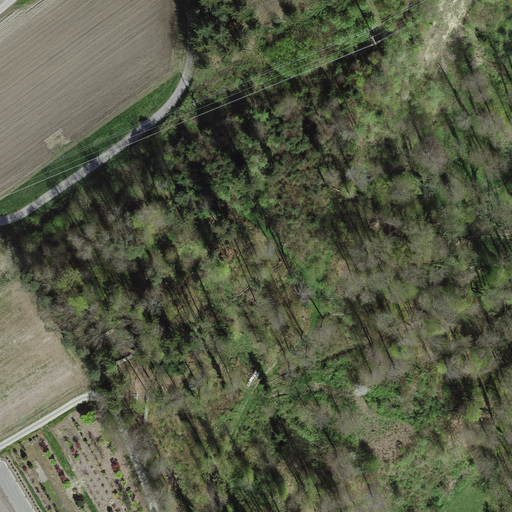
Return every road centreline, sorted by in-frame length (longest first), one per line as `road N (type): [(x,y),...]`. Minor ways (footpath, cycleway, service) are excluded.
road 1 (unclassified): [(190,0),(184,82),(162,116),(83,177),(0,221)]
road 2 (track): [(0,447),(81,400),(102,391),(117,396),(161,511)]
